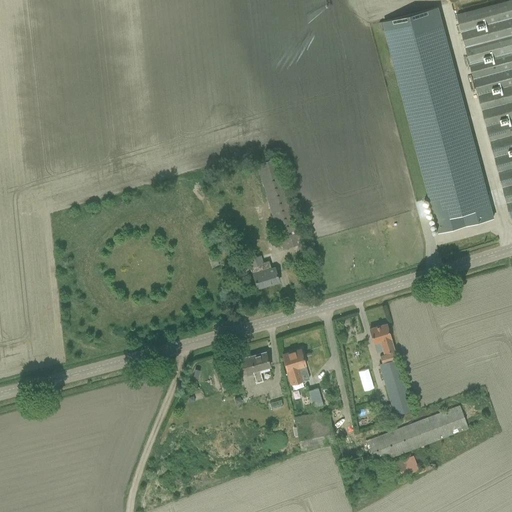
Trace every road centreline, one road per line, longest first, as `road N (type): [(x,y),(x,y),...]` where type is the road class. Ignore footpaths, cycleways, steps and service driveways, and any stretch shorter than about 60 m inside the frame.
road 1 (tertiary): [(0,394),(511,249)]
road 2 (track): [(130,511),(187,345)]
